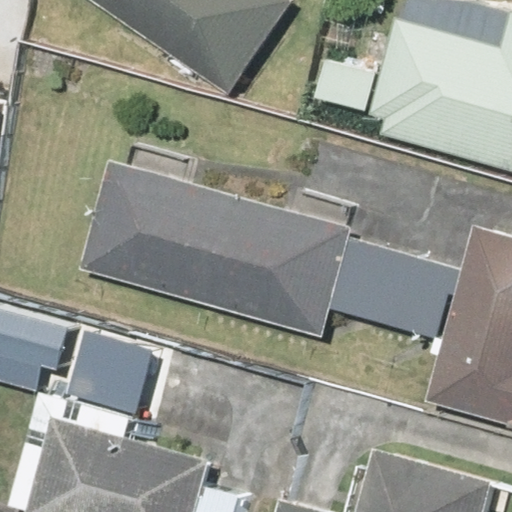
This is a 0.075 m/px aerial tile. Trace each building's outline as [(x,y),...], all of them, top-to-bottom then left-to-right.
[(98,0),(238,96),(302,3),(297,0),(98,0)] [(511,171),(511,43),(510,50),(423,25),(405,20),(378,115),(395,120),(391,136),(511,171)] [(363,226),(119,158),(87,274),(331,342),(363,226)] [(511,232),(488,225),(435,400),(511,422),(511,232)] [(41,310),(0,300),(0,373),(26,379),(41,310)] [(211,360),(133,336),(119,380),(197,405),(211,360)] [(207,511),(221,461),(62,419),(37,511),(207,511)] [(496,511),(506,479),(388,448),(370,511),(496,511)] [(341,511),(287,497),(283,511),(341,511)]
